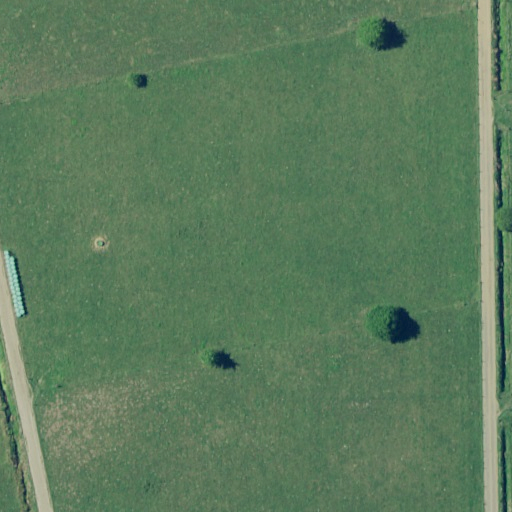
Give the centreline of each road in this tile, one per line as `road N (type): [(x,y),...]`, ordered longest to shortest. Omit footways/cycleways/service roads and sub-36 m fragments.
road 1 (track): [(491,511),(485,0)]
road 2 (track): [(0,288),(45,511)]
